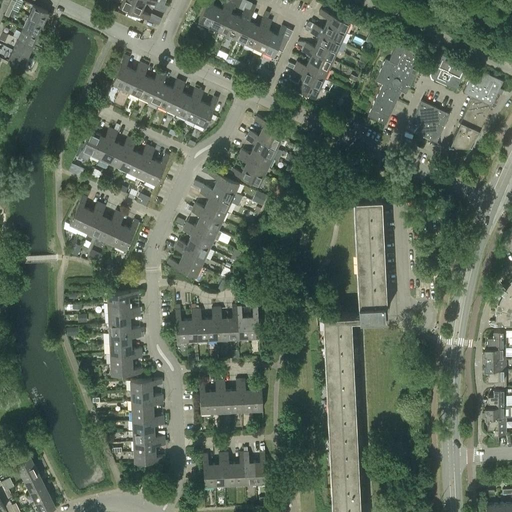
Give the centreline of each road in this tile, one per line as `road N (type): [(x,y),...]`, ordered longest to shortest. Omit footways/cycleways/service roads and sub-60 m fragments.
road 1 (tertiary): [(450,456),(454,341),(490,204)]
road 2 (residential): [(179,441),(174,377),(157,348),(151,283)]
road 3 (residential): [(398,161),(264,98)]
road 4 (residential): [(398,161),(404,303)]
road 5 (residential): [(264,98),(300,20),(256,0)]
